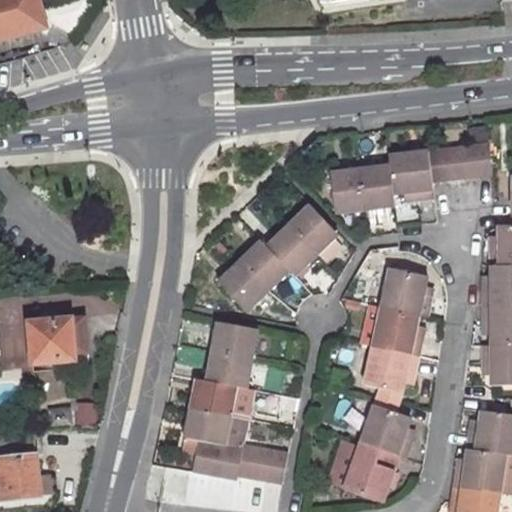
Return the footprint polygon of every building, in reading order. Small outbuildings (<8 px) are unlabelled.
[(42,0),(0,0),(0,42),(38,32),(48,19),(42,0)] [(490,127),(471,129),(473,143),(492,141),(490,127)] [(488,146),(472,147),(476,179),(491,177),(488,146)] [(472,147),(457,150),(461,181),(476,179),(472,147)] [(457,150),(443,151),(446,182),(461,181),(457,150)] [(443,151),(428,153),(431,184),(446,182),(443,151)] [(428,153),(389,157),(390,167),(393,197),(404,195),(411,194),(412,202),(433,200),(431,184),(428,153)] [(390,167),(360,171),(365,211),(394,208),(393,197),(390,167)] [(360,171),(330,175),(335,215),(365,211),(360,171)] [(411,194),(404,195),(405,203),(412,202),(411,194)] [(309,207),(287,228),(315,257),(336,236),(309,207)] [(511,227),(511,228),(498,228),(498,237),(498,246),(489,246),(489,266),(511,266),(511,227)] [(287,228),(266,248),(289,273),(294,278),(315,257),(287,228)] [(498,237),(489,238),(489,246),(498,246),(498,237)] [(261,243),(238,264),(267,294),(289,273),(266,248),(261,243)] [(238,264),(217,285),(245,315),(267,294),(238,264)] [(511,266),(489,266),(489,278),(489,285),(481,286),(481,307),(511,307),(511,266)] [(431,299),(422,297),(424,290),(426,277),(388,270),(380,309),(418,318),(426,320),(431,299)] [(489,278),(481,278),(481,286),(489,285),(489,278)] [(424,290),(422,297),(431,299),(432,292),(424,290)] [(511,307),(481,307),(482,328),(489,329),(490,336),(489,348),(511,347),(511,307)] [(380,309),(372,348),(418,357),(422,338),(414,336),(415,329),(418,318),(380,309)] [(84,317),(28,321),(32,362),(74,358),(75,366),(89,364),(84,317)] [(217,325),(211,354),(251,362),(257,332),(217,325)] [(415,329),(414,336),(422,338),(423,331),(415,329)] [(511,347),(489,348),(482,347),(481,368),(490,368),(490,376),(490,387),(511,386),(511,347)] [(372,348),(363,387),(378,390),(400,396),(403,385),(405,377),(413,379),(418,357),(372,348)] [(211,354),(205,383),(246,391),(251,362),(211,354)] [(405,377),(403,385),(411,386),(413,379),(405,377)] [(195,381),(189,411),(230,418),(245,421),(251,392),(246,391),(205,383),(195,381)] [(378,390),(374,399),(398,405),(400,396),(378,390)] [(298,401),(281,398),(279,410),(296,413),(298,401)] [(374,399),(372,406),(394,414),(398,405),(374,399)] [(99,428),(100,403),(78,402),(77,427),(99,428)] [(372,406),(359,445),(400,459),(404,461),(411,442),(403,439),(406,431),(410,420),(394,414),(372,406)] [(189,411),(183,440),(197,443),(212,446),(224,447),(230,418),(189,411)] [(469,431),(466,450),(505,457),(511,457),(511,416),(480,412),(478,423),(477,432),(469,431)] [(245,421),(230,418),(224,447),(226,448),(239,450),(245,421)] [(470,422),(469,431),(477,432),(478,423),(470,422)] [(406,431),(403,439),(411,442),(414,434),(406,431)] [(33,433),(0,436),(0,495),(39,493),(33,433)] [(180,454),(194,457),(197,443),(183,440),(180,454)] [(194,457),(191,474),(206,477),(212,446),(197,443),(194,457)] [(359,445),(342,491),(383,505),(400,459),(359,445)] [(212,446),(206,477),(221,479),(226,448),(224,447),(212,446)] [(242,451),(236,478),(251,481),(257,449),(243,446),(242,451)] [(226,448),(221,479),(235,482),(236,478),(242,451),(239,450),(226,448)] [(257,449),(251,481),(266,484),(272,452),(257,449)] [(456,468),(453,488),(499,495),(505,457),(466,450),(465,461),(464,469),(456,468)] [(272,452),(266,484),(281,487),(288,455),(272,452)] [(511,457),(505,457),(499,495),(511,496),(511,457)] [(457,460),(456,468),(464,469),(465,461),(457,460)] [(453,488),(450,510),(457,511),(496,511),(499,495),(453,488)]
